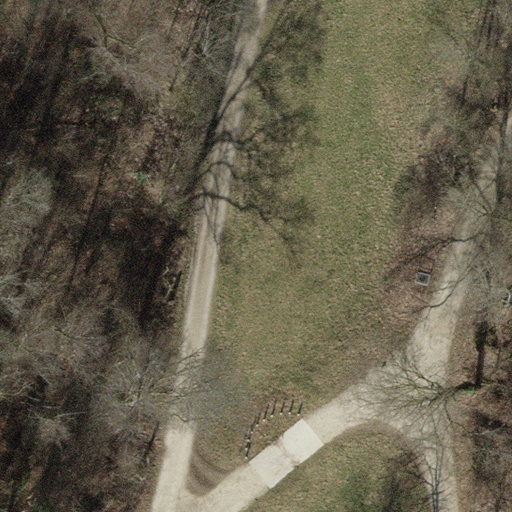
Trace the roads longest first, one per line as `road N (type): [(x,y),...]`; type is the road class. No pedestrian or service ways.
road 1 (track): [(258,0),(176,511)]
road 2 (track): [(511,138),(493,169),(440,368),(448,511)]
road 3 (track): [(213,511),(364,402),(440,368)]
